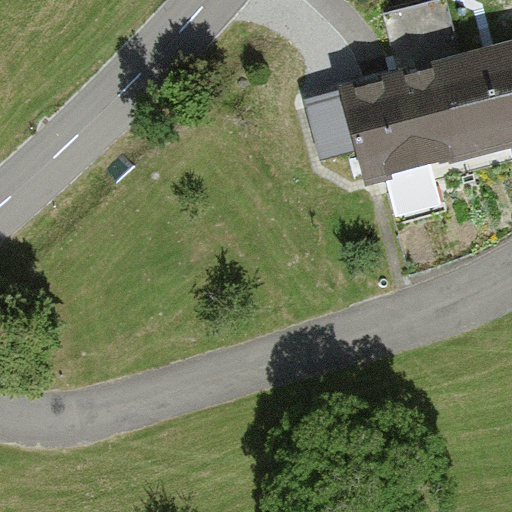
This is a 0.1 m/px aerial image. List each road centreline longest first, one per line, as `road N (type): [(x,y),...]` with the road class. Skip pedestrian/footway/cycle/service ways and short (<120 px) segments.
road 1 (residential): [(0,412),(45,421),(99,417),(424,320),(511,279)]
road 2 (tertiary): [(0,210),(144,74),(208,0)]
